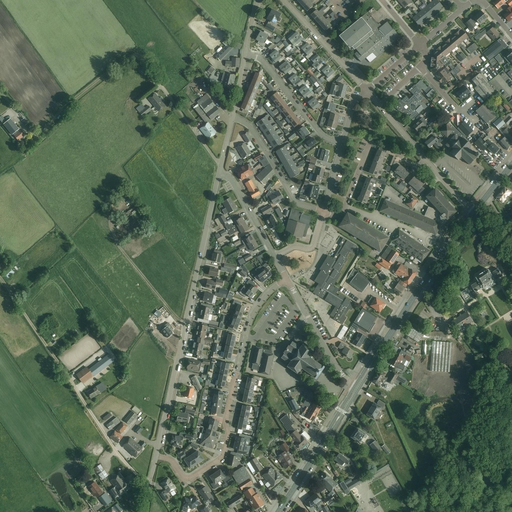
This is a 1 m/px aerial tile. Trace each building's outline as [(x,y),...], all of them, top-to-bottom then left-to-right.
[(314,2),(312,0),(311,0),(303,7),(307,11),(313,6),(311,4),(314,2)] [(426,7),(432,15),(437,11),(430,3),(427,6),(425,3),(425,2),(423,0),(421,2),(423,4),(426,7)] [(427,0),(430,3),(437,11),(442,6),(436,0),(434,0),(432,2),(430,0),(427,0)] [(508,0),(502,0),(496,6),(498,8),(508,0)] [(432,15),(426,7),(423,10),(420,6),(418,8),(421,11),(428,19),(432,15)] [(511,18),(511,9),(510,6),(505,10),(506,12),(503,15),(509,21),(511,18)] [(280,14),(272,9),(268,16),(268,17),(267,19),(275,24),(277,21),(278,22),(279,22),(280,19),(280,18),(279,18),(280,14)] [(311,15),(314,19),(323,11),(321,9),(318,12),(317,10),(311,15)] [(415,10),(414,12),(416,15),(423,22),(428,19),(421,11),(418,14),(415,10)] [(314,19),(318,23),(324,18),(322,16),(325,13),(323,11),(314,19)] [(486,18),(480,11),(473,18),(474,19),(472,21),(470,18),(465,24),(471,31),(474,29),(473,28),(476,25),(475,24),(477,22),(479,24),(480,24),(482,23),(481,22),(484,20),(484,21),(486,19),(486,18)] [(378,24),(377,23),(367,12),(361,18),(361,17),(339,36),(349,49),(351,47),(354,50),(355,49),(358,51),(354,54),(358,59),(361,62),(372,53),(376,57),(400,38),(393,29),(392,30),(387,22),(381,26),(379,23),(378,24)] [(413,17),(411,14),(409,16),(412,19),(412,18),(419,26),(423,22),(416,15),(413,17)] [(326,20),(324,18),(318,23),(322,27),(330,19),(328,17),(326,20)] [(325,31),(328,33),(332,29),(330,27),(331,26),(329,24),(332,21),(330,19),(322,27),(325,31)] [(488,31),(486,33),(492,40),(495,38),(496,38),(499,36),(498,35),(499,35),(492,27),(488,31)] [(458,31),(456,33),(463,41),(466,39),(467,41),(469,39),(467,38),(468,37),(462,30),(461,30),(461,29),(460,29),(458,31)] [(260,31),(258,35),(265,39),(267,35),(269,36),(271,34),(264,31),(263,33),(260,31)] [(294,41),(300,36),(297,32),(294,34),(293,32),(287,37),(289,39),(291,38),(294,41)] [(482,32),(480,33),(479,33),(474,37),(477,41),(484,34),(482,32)] [(455,35),(452,37),(460,47),(462,45),(460,44),(463,41),(456,33),(454,34),(455,35)] [(265,39),(258,35),(256,39),(259,41),(257,43),(264,47),(265,44),(263,43),(265,39)] [(300,36),(294,41),(297,45),(295,46),(297,48),(302,43),(301,41),(303,39),(300,36)] [(460,47),(452,37),(450,39),(449,39),(447,40),(454,49),(457,46),(459,48),(460,47)] [(446,43),(443,45),(449,53),(451,55),(453,53),(451,51),(454,49),(447,40),(445,42),(446,43)] [(216,56),(216,57),(219,60),(235,44),(231,41),(223,49),(216,56)] [(494,56),(503,48),(504,48),(504,47),(503,48),(498,42),(499,42),(499,41),(484,54),(489,60),(494,56)] [(304,52),(310,47),(307,43),(305,45),(303,44),(298,48),(299,50),(301,49),(304,52)] [(440,46),(438,48),(445,56),(449,53),(443,45),(441,47),(440,46)] [(272,59),(279,54),(276,51),(278,49),(276,47),(270,52),(272,53),(269,56),(272,59)] [(310,47),(304,52),(307,55),(306,57),(307,59),(312,54),(311,52),(314,50),(310,47)] [(445,56),(438,48),(436,50),(436,51),(432,55),(431,58),(431,62),(431,63),(430,67),(431,67),(430,70),(433,74),(444,65),(449,61),(445,56)] [(279,54),(272,59),(275,63),(278,61),(279,63),(285,58),(283,56),(282,58),(279,54)] [(311,60),(314,64),(320,58),(317,54),(315,56),(313,55),(308,59),(309,61),(311,60)] [(231,67),(239,67),(240,58),(232,58),(232,61),(225,61),(225,67),(231,67)] [(315,69),(316,68),(317,70),(322,65),(321,64),(323,62),(320,58),(314,64),(312,65),(315,69)] [(288,61),(287,61),(286,59),(280,64),(281,65),(279,67),(282,71),(289,65),(290,64),(288,61)] [(292,69),(289,65),(282,71),(283,71),(285,74),(287,73),(289,74),(295,70),(293,68),(292,69)] [(325,75),(331,69),(328,66),(325,68),(323,66),(318,71),(320,73),(322,71),(325,75)] [(334,73),(331,69),(325,75),(328,78),(326,80),(328,81),(333,77),(332,75),(334,73)] [(447,74),(443,69),(436,76),(438,78),(437,79),(439,81),(447,74)] [(291,83),(298,78),(295,74),(297,73),(295,71),(290,75),(291,77),(288,79),(291,83)] [(223,73),(221,79),(220,84),(221,84),(221,87),(231,90),(235,75),(225,72),(225,73),(223,73)] [(255,73),(253,79),(260,82),(262,83),(262,82),(266,86),(268,84),(264,80),(261,79),(263,76),(255,73)] [(447,74),(439,81),(441,83),(441,82),(444,85),(451,79),(450,77),(451,76),(448,73),(447,74)] [(489,81),(487,83),(480,74),(472,80),(477,86),(474,89),(484,100),(485,99),(496,90),(489,81)] [(298,78),(291,83),(294,87),(297,85),(298,86),(304,82),(302,80),(301,81),(298,78)] [(260,82),(253,79),(250,85),(258,88),(259,85),(261,85),(262,83),(260,82)] [(415,85),(420,91),(422,89),(427,94),(431,91),(427,87),(420,80),(415,85)] [(301,94),(308,89),(305,86),(306,85),(305,83),(299,87),(300,89),(298,91),(301,94)] [(343,98),(346,91),(346,90),(347,91),(348,87),(347,86),(339,83),(338,85),(335,84),(334,85),(332,85),(331,88),(329,94),(335,96),(334,98),(335,99),(337,100),(339,99),(339,97),(343,98)] [(258,88),(250,85),(248,91),(255,94),(258,88)] [(414,95),(411,98),(415,101),(423,109),(424,110),(427,107),(422,102),(421,103),(420,102),(423,98),(419,94),(421,91),(420,91),(415,85),(414,85),(409,90),(414,95)] [(426,95),(430,99),(430,98),(435,93),(436,93),(429,86),(427,87),(431,91),(427,94),(426,95)] [(461,88),(462,89),(456,93),(461,99),(469,92),(464,86),(461,88)] [(311,93),(308,89),(301,94),(304,98),(306,96),(308,98),(314,94),(312,92),(311,93)] [(248,91),(246,97),(253,100),(255,94),(248,91)] [(158,111),(165,106),(162,102),(164,101),(161,97),(159,99),(155,93),(148,99),(154,107),(154,108),(154,109),(155,108),(158,111)] [(270,97),(274,102),(274,103),(281,98),(276,93),(270,97)] [(206,94),(197,102),(211,120),(220,112),(206,94)] [(310,107),(317,101),(314,98),(316,96),(314,95),(309,99),(310,101),(307,103),(310,107)] [(410,118),(412,120),(423,109),(415,101),(411,98),(409,100),(406,96),(401,101),(402,101),(400,103),(399,103),(395,107),(399,112),(400,111),(402,113),(401,114),(406,118),(410,114),(411,115),(410,116),(410,118)] [(253,100),(246,97),(243,103),(250,106),(253,100)] [(274,107),(276,105),(278,108),(284,103),(281,98),(274,103),(274,102),(272,104),(274,107)] [(5,106),(6,108),(10,104),(7,100),(0,105),(0,108),(0,109),(5,106)] [(317,101),(310,107),(313,110),(316,108),(318,110),(323,106),(322,104),(320,105),(317,101)] [(250,106),(243,103),(241,109),(248,112),(249,109),(255,111),(256,111),(257,109),(250,106)] [(284,103),(278,108),(282,113),(288,108),(284,103)] [(485,103),(476,111),(486,123),(488,126),(498,117),(485,103)] [(142,104),(136,109),(143,117),(151,110),(148,106),(145,108),(142,104)] [(205,122),(209,119),(198,106),(194,109),(205,122)] [(282,113),(286,118),(292,113),(288,108),(282,113)] [(286,118),(290,123),(296,118),(292,113),(286,118)] [(503,122),(505,124),(504,124),(508,129),(510,127),(511,124),(511,113),(511,114),(509,116),(503,122)] [(265,117),(257,122),(260,128),(269,122),(268,121),(266,118),(269,116),(268,114),(265,116),(265,117)] [(329,119),(326,118),(325,119),(337,122),(338,122),(338,119),(339,116),(330,114),(329,119)] [(325,119),(326,118),(322,117),(321,121),(324,121),(323,123),(324,123),(324,126),(331,128),(331,129),(335,130),(337,122),(325,119)] [(498,129),(504,124),(505,124),(503,122),(499,117),(492,123),(498,129)] [(300,123),(296,118),(290,123),(294,128),(300,123)] [(427,123),(423,118),(420,120),(420,121),(413,127),(417,131),(419,129),(419,130),(425,126),(424,125),(427,123)] [(19,129),(11,119),(3,125),(11,135),(12,134),(18,141),(24,136),(18,129),(19,129)] [(269,122),(260,128),(264,133),(272,127),(272,126),(269,123),(273,121),(272,119),(270,120),(268,121),(269,122)] [(208,139),(216,133),(208,122),(200,129),(208,139)] [(472,131),(464,122),(459,127),(467,136),(472,131)] [(272,127),(264,133),(267,138),(275,132),(273,128),(276,126),(275,124),(272,126),(272,127)] [(504,124),(498,129),(505,137),(511,144),(511,132),(508,129),(504,124)] [(470,150),(470,148),(471,146),(463,138),(464,137),(451,125),(449,127),(446,125),(440,131),(447,138),(450,134),(453,136),(445,145),(450,150),(451,148),(453,150),(450,153),(458,160),(460,158),(462,159),(463,159),(469,164),(476,157),(479,154),(476,152),(474,154),(470,150)] [(304,127),(298,131),(297,132),(302,138),(309,133),(304,127)] [(275,132),(267,138),(270,143),(279,137),(278,137),(276,133),(279,131),(278,129),(275,132)] [(433,134),(430,130),(423,136),(427,139),(433,134)] [(293,132),(287,137),(289,140),(296,135),(293,132)] [(247,133),(242,135),(247,143),(252,140),(247,133)] [(493,143),(492,144),(488,140),(489,139),(484,133),(475,142),(483,151),(488,146),(489,147),(488,148),(494,155),(500,149),(493,143)] [(279,137),(270,143),(274,148),(282,143),(279,139),(283,136),(282,134),(278,137),(279,137)] [(440,138),(438,140),(434,135),(425,143),(429,148),(433,144),(438,149),(441,146),(439,143),(442,141),(440,138)] [(511,144),(505,137),(499,141),(507,150),(511,145),(511,144)] [(310,148),(316,143),(312,138),(308,142),(307,141),(303,144),(305,147),(306,148),(309,146),(310,148)] [(251,154),(244,143),(236,148),(243,159),(251,154)] [(284,147),(276,152),(279,157),(287,152),(287,151),(285,148),(289,146),(288,146),(288,144),(284,146),(284,147)] [(287,152),(279,157),(282,162),(290,157),(288,153),(292,151),(291,149),(287,151),(287,152)] [(328,157),(327,157),(328,151),(322,149),(319,160),(326,162),(328,157)] [(377,150),(376,152),(375,151),(374,155),(375,156),(383,159),(384,156),(387,157),(388,154),(377,150)] [(290,157),(282,162),(285,168),(293,163),(293,162),(291,159),(295,157),(294,155),(290,157)] [(375,156),(373,161),(381,164),(382,162),(384,162),(385,160),(383,159),(375,156)] [(269,164),(266,158),(261,162),(264,167),(269,164)] [(293,163),(285,168),(288,173),(296,168),(296,167),(294,164),(298,162),(297,160),(293,162),(293,163)] [(373,161),(371,167),(379,170),(381,164),(373,161)] [(250,172),(251,172),(253,170),(250,164),(247,165),(241,168),(240,168),(237,170),(236,171),(239,176),(249,170),(250,172)] [(256,176),(258,179),(257,179),(263,185),(275,173),(272,170),(269,164),(264,168),(256,176)] [(296,168),(288,173),(291,178),(300,173),(297,169),(303,166),(302,164),(300,165),(296,167),(296,168)] [(397,178),(405,169),(400,165),(396,169),(394,167),(390,172),(393,174),(394,172),(397,174),(395,177),(397,178)] [(321,177),(322,177),(324,170),(314,167),(312,174),(313,174),(311,181),(319,183),(321,177)] [(379,170),(371,167),(369,172),(377,176),(378,173),(381,174),(382,171),(379,170)] [(406,170),(405,169),(397,178),(399,180),(401,177),(403,180),(409,173),(409,172),(407,169),(406,170)] [(252,174),(251,172),(250,172),(249,170),(239,176),(242,180),(252,174)] [(376,184),(377,182),(385,185),(386,183),(380,180),(373,177),(372,179),(367,177),(364,183),(373,186),(374,183),(376,184)] [(413,188),(419,181),(414,177),(408,183),(410,185),(408,188),(411,190),(413,187),(413,188)] [(250,193),(250,194),(252,199),(260,194),(256,188),(256,189),(251,180),(245,184),(250,193)] [(419,181),(413,188),(418,191),(423,185),(419,181)] [(376,188),(373,186),(364,183),(364,185),(363,185),(361,188),(362,189),(370,192),(372,189),(375,190),(376,188)] [(508,187),(506,186),(496,199),(501,203),(511,190),(511,189),(508,187)] [(274,205),(283,200),(282,199),(283,199),(281,196),(278,191),(276,193),(271,189),(266,196),(268,199),(270,198),(274,205)] [(370,192),(362,189),(360,194),(368,198),(370,192)] [(385,200),(385,201),(380,211),(385,213),(385,214),(389,216),(390,215),(399,219),(398,220),(403,222),(403,221),(412,225),(412,226),(417,228),(417,227),(426,230),(425,232),(426,232),(430,234),(431,232),(435,234),(438,228),(440,228),(452,217),(450,216),(455,212),(451,208),(452,207),(451,205),(449,203),(448,204),(442,197),(442,196),(439,192),(438,193),(435,189),(426,197),(426,198),(436,209),(436,210),(428,207),(424,216),(385,200)] [(318,194),(307,191),(306,194),(309,194),(308,197),(316,199),(317,199),(317,198),(318,196),(317,196),(318,194)] [(368,198),(360,194),(358,200),(366,203),(368,198)] [(412,207),(417,200),(412,196),(406,204),(412,207)] [(234,204),(233,204),(230,199),(223,203),(226,209),(222,211),(225,215),(228,213),(229,214),(237,209),(234,204)] [(130,209),(129,210),(133,214),(140,208),(137,204),(133,207),(130,209)] [(261,211),(264,215),(272,210),(270,206),(261,211)] [(275,210),(280,219),(283,217),(278,208),(275,210)] [(303,215),(304,213),(291,209),(285,233),(302,238),(302,236),(304,237),(306,236),(309,224),(311,217),(303,215)] [(133,214),(129,210),(122,217),(123,219),(125,221),(133,214)] [(347,214),(346,215),(345,215),(346,215),(343,221),(342,220),(341,223),(340,222),(338,226),(338,227),(341,229),(341,228),(352,234),(352,235),(356,238),(357,237),(365,242),(364,243),(369,246),(369,245),(377,250),(377,251),(379,252),(380,251),(382,248),(388,237),(384,235),(384,236),(353,217),(347,214)] [(221,224),(224,223),(226,221),(223,215),(217,218),(221,224)] [(270,229),(277,226),(275,222),(275,221),(272,216),(270,217),(269,216),(266,218),(267,219),(265,220),(269,227),(270,229)] [(236,224),(234,226),(235,229),(245,223),(242,217),(235,221),(236,224)] [(226,221),(224,223),(225,224),(225,225),(227,229),(230,227),(234,233),(237,231),(235,229),(234,226),(233,226),(231,223),(231,224),(228,225),(227,223),(227,222),(226,221)] [(235,229),(237,231),(240,230),(241,233),(248,229),(245,223),(235,229)] [(392,241),(398,245),(406,234),(404,232),(403,233),(399,230),(399,231),(392,240),(392,241)] [(408,235),(406,234),(398,245),(404,249),(404,250),(411,239),(407,236),(408,235)] [(247,246),(255,241),(251,236),(244,240),(245,240),(242,241),(243,244),(245,243),(247,246)] [(317,286),(313,293),(317,295),(324,300),(325,300),(335,306),(330,315),(334,318),(333,319),(342,325),(342,324),(346,318),(344,316),(348,309),(351,310),(355,304),(346,298),(346,299),(339,294),(338,296),(335,295),(339,289),(335,287),(335,288),(332,286),(341,273),(341,274),(341,273),(339,272),(347,259),(345,258),(349,251),(353,253),(357,247),(343,238),(339,245),(341,246),(333,259),(328,256),(319,269),(321,270),(314,281),(319,284),(317,286)] [(415,241),(411,239),(404,250),(404,249),(410,253),(409,254),(410,254),(418,242),(416,240),(415,241)] [(247,246),(248,248),(246,249),(248,252),(251,251),(258,247),(255,241),(247,246)] [(420,243),(418,242),(410,254),(410,253),(416,257),(423,247),(419,244),(420,243)] [(423,247),(416,257),(412,262),(417,265),(419,262),(417,260),(418,259),(422,261),(421,262),(422,262),(430,250),(428,248),(427,250),(423,247)] [(392,264),(399,254),(393,250),(386,260),(392,264)] [(214,253),(212,261),(220,263),(221,255),(222,254),(221,252),(214,251),(214,254),(214,253)] [(382,258),(379,262),(378,263),(388,270),(391,265),(382,258)] [(261,272),(267,279),(272,275),(268,270),(270,268),(266,263),(262,267),(264,270),(261,272)] [(406,278),(411,282),(417,273),(410,269),(410,270),(401,264),(398,269),(406,275),(405,276),(407,277),(406,278)] [(1,273),(5,279),(13,275),(8,268),(1,273)] [(218,270),(210,268),(209,275),(216,277),(218,270)] [(398,269),(397,270),(394,268),(392,272),(394,273),(393,274),(396,276),(397,275),(401,278),(394,289),(400,293),(405,287),(404,287),(406,284),(409,285),(411,282),(406,278),(407,277),(405,276),(406,275),(398,269)] [(361,293),(370,282),(353,269),(346,280),(350,283),(349,284),(361,293)] [(480,275),(476,277),(479,281),(469,287),(473,294),(476,293),(476,292),(483,288),(483,289),(496,281),(495,280),(502,275),(501,274),(502,273),(501,270),(500,271),(499,269),(491,273),(491,272),(491,271),(491,270),(490,270),(489,270),(489,269),(485,272),(482,271),(480,272),(480,275)] [(267,279),(261,272),(258,274),(256,271),(252,275),(256,280),(258,278),(262,282),(267,279)] [(383,281),(387,277),(382,271),(378,274),(383,281)] [(246,284),(247,284),(245,287),(248,289),(255,294),(258,290),(253,286),(255,284),(249,279),(246,284)] [(216,282),(208,280),(206,288),(215,290),(216,284),(222,286),(223,281),(217,280),(216,282)] [(255,294),(248,289),(246,291),(242,289),(239,293),(245,297),(247,295),(251,298),(255,294)] [(213,295),(205,293),(203,301),(211,303),(213,295)] [(372,297),(369,300),(368,302),(371,305),(371,306),(379,312),(380,311),(382,309),(381,308),(384,304),(379,300),(377,298),(376,299),(375,299),(372,297)] [(235,310),(243,313),(245,308),(240,306),(241,303),(234,300),(233,304),(237,306),(235,310)] [(201,306),(200,312),(209,314),(210,311),(211,311),(212,310),(213,306),(206,304),(205,307),(201,306)] [(164,307),(159,310),(166,318),(170,315),(164,307)] [(374,323),(377,317),(372,314),(362,308),(353,323),(359,327),(368,333),(374,323)] [(232,312),(231,315),(233,316),(240,319),(243,313),(235,310),(234,313),(232,312)] [(200,312),(199,318),(203,319),(202,322),(209,324),(209,321),(208,320),(209,314),(200,312)] [(462,316),(467,324),(472,321),(467,312),(462,316)] [(230,317),(229,320),(238,324),(240,319),(233,316),(231,315),(230,317)] [(462,316),(453,321),(459,330),(467,324),(462,316)] [(238,324),(229,320),(226,326),(228,327),(227,329),(232,330),(233,328),(236,330),(238,324)] [(171,329),(172,328),(168,323),(160,329),(162,330),(161,331),(167,338),(173,334),(171,331),(172,330),(171,329)] [(206,332),(207,326),(197,324),(197,326),(196,325),(195,329),(196,329),(196,330),(206,332)] [(406,334),(414,337),(417,330),(410,327),(406,334)] [(341,340),(343,336),(346,331),(342,329),(337,337),(341,340)] [(206,332),(196,330),(195,336),(197,336),(196,340),(197,340),(201,341),(206,342),(212,343),(213,340),(205,338),(206,332)] [(366,337),(359,333),(353,343),(359,347),(366,337)] [(195,343),(193,342),(192,348),(202,350),(204,345),(206,345),(206,342),(201,341),(197,340),(196,340),(195,343)] [(312,351),(307,347),(303,345),(302,344),(302,345),(300,347),(292,342),(289,346),(288,346),(283,353),(284,353),(281,358),(289,363),(287,366),(287,367),(288,367),(297,373),(297,374),(301,371),(303,372),(304,370),(315,378),(316,377),(316,378),(323,367),(312,359),(313,357),(310,356),(313,352),(312,351)] [(346,345),(341,342),(338,347),(343,351),(342,353),(344,354),(343,355),(349,359),(354,352),(345,347),(346,345)] [(262,348),(256,347),(252,364),(253,364),(251,369),(253,369),(253,372),(257,372),(258,369),(260,369),(259,373),(269,376),(273,355),(269,354),(270,351),(271,351),(262,349),(262,348)] [(200,359),(202,359),(203,360),(203,359),(204,356),(201,355),(202,350),(192,348),(192,350),(191,350),(190,353),(191,353),(195,354),(194,357),(200,359)] [(403,365),(406,360),(403,359),(404,357),(396,353),(392,360),(399,364),(399,362),(403,365)] [(404,357),(403,359),(406,360),(409,362),(410,359),(411,356),(412,356),(406,353),(404,357)] [(94,376),(113,361),(109,354),(89,369),(91,372),(93,375),(94,376)] [(199,372),(200,367),(201,362),(190,359),(188,367),(192,368),(192,370),(199,372)] [(399,364),(392,360),(390,363),(403,370),(405,366),(403,365),(399,362),(399,364)] [(91,372),(89,369),(87,367),(77,375),(83,383),(93,375),(91,372)] [(392,373),(388,380),(383,377),(384,375),(382,373),(380,372),(378,371),(372,381),(373,382),(374,383),(374,382),(375,383),(374,383),(376,385),(377,384),(378,385),(380,381),(383,383),(385,380),(392,384),(397,376),(392,373)] [(195,386),(198,391),(202,388),(195,375),(190,378),(193,383),(192,383),(194,386),(195,386)] [(248,377),(246,383),(254,385),(258,386),(259,380),(248,377)] [(99,392),(98,389),(97,389),(95,387),(87,392),(91,398),(99,393),(99,392)] [(184,397),(192,399),(194,389),(186,387),(184,397)] [(213,391),(214,391),(213,397),(222,398),(223,393),(220,392),(220,390),(213,388),(213,391)] [(298,408),(294,399),(289,401),(293,411),(298,408)] [(306,399),(301,407),(303,408),(307,411),(307,410),(308,409),(307,408),(309,405),(311,402),(306,399)] [(377,405),(374,403),(371,408),(370,410),(369,410),(367,415),(374,419),(376,415),(378,417),(380,413),(378,412),(381,408),(382,409),(385,404),(379,400),(377,403),(378,403),(377,405)] [(309,405),(307,408),(308,409),(307,410),(316,416),(316,415),(317,415),(318,413),(320,409),(316,406),(316,405),(313,403),(313,404),(312,406),(309,405)] [(135,406),(131,409),(137,414),(140,411),(135,406)] [(178,412),(176,421),(186,423),(188,423),(190,415),(194,416),(195,411),(185,409),(184,414),(178,412)] [(304,412),(302,416),(305,417),(306,417),(313,421),(313,420),(314,421),(315,418),(316,416),(307,410),(307,411),(305,413),(304,412)] [(129,424),(136,415),(132,411),(124,421),(129,424)] [(307,442),(302,436),(300,434),(299,434),(294,429),(293,429),(291,426),(294,423),(286,414),(279,419),(283,424),(282,424),(288,432),(286,435),(295,450),(294,448),(297,446),(300,449),(307,442)] [(116,417),(112,421),(115,425),(120,422),(116,417)] [(110,430),(115,425),(112,421),(106,425),(110,430)] [(122,422),(116,430),(120,433),(127,426),(122,422)] [(249,430),(250,425),(246,424),(238,422),(237,428),(242,430),(242,432),(251,434),(252,431),(249,430)] [(139,426),(134,431),(138,434),(143,429),(139,426)] [(359,443),(361,440),(364,443),(369,437),(357,428),(351,437),(359,443)] [(123,437),(115,430),(109,437),(118,444),(123,437)] [(205,434),(203,433),(202,439),(214,443),(216,437),(214,437),(205,434)] [(179,445),(181,445),(183,437),(173,435),(171,443),(173,443),(172,446),(178,447),(179,445)] [(234,443),(245,445),(245,441),(249,442),(250,437),(243,435),(242,438),(236,437),(236,438),(235,439),(234,443)] [(123,448),(124,447),(135,457),(142,449),(142,448),(143,447),(140,445),(139,444),(138,445),(130,438),(123,446),(122,447),(123,448)] [(214,443),(202,439),(200,445),(212,448),(214,443)] [(375,452),(375,451),(380,447),(375,440),(369,445),(375,452)] [(245,445),(234,443),(233,446),(234,447),(234,449),(240,450),(239,454),(246,455),(247,449),(244,449),(245,445)] [(286,452),(290,450),(285,443),(280,446),(284,452),(277,456),(285,469),(288,467),(289,467),(289,466),(292,464),(288,457),(289,457),(286,452)] [(198,451),(191,455),(197,464),(200,462),(202,461),(202,460),(203,459),(198,451)] [(242,456),(241,454),(236,453),(235,456),(231,455),(229,465),(236,467),(238,457),(242,458),(242,456)] [(344,462),(347,464),(349,462),(346,459),(339,453),(334,459),(341,465),(344,462)] [(197,464),(191,455),(184,460),(190,468),(191,467),(192,467),(193,466),(197,464)] [(253,467),(259,464),(255,458),(249,462),(253,467)] [(259,464),(253,467),(256,473),(262,469),(259,464)] [(251,478),(243,466),(231,474),(242,490),(255,510),(265,503),(258,493),(256,494),(250,485),(252,483),(249,479),(251,478)] [(271,468),(266,472),(272,478),(274,477),(278,481),(282,478),(275,471),(274,472),(271,468)] [(104,470),(98,474),(102,480),(108,475),(104,470)] [(215,473),(220,481),(222,479),(224,483),(230,478),(227,473),(223,475),(220,470),(215,473)] [(272,478),(266,472),(262,476),(272,487),(278,481),(274,477),(272,478)] [(220,481),(215,473),(210,477),(213,482),(210,484),(214,489),(219,486),(217,482),(220,481)] [(321,476),(334,489),(337,485),(330,477),(325,473),(321,476)] [(114,487),(123,480),(119,474),(110,481),(114,487)] [(327,495),(329,496),(331,495),(332,496),(334,493),(331,491),(334,489),(321,476),(317,480),(330,492),(327,495)] [(359,478),(353,482),(355,486),(362,482),(359,478)] [(169,479),(162,484),(166,490),(164,491),(160,494),(165,501),(168,499),(165,494),(167,493),(168,493),(175,488),(169,479)] [(129,487),(123,480),(114,487),(120,494),(129,487)] [(88,487),(94,495),(95,494),(97,497),(99,496),(100,497),(99,497),(102,502),(108,497),(105,493),(103,495),(102,493),(103,493),(94,482),(88,487)] [(355,486),(353,482),(347,485),(349,490),(355,486)] [(200,494),(201,494),(205,501),(210,498),(211,501),(214,499),(212,497),(205,487),(199,491),(199,492),(200,494)] [(311,496),(310,497),(310,498),(311,498),(315,504),(317,506),(317,507),(317,508),(319,511),(322,509),(320,506),(319,504),(321,501),(320,500),(321,500),(315,493),(315,494),(314,493),(312,495),(312,496),(311,496)] [(243,500),(240,495),(226,503),(230,509),(243,500)] [(329,496),(324,500),(328,505),(334,500),(332,496),(331,495),(329,496)] [(187,511),(188,508),(189,508),(192,508),(194,507),(195,507),(200,504),(195,497),(192,499),(191,498),(189,499),(185,498),(185,499),(184,500),(183,502),(184,502),(183,507),(183,510),(183,511),(186,511),(187,511)] [(305,501),(310,508),(313,506),(315,508),(317,506),(315,504),(311,498),(310,498),(310,497),(308,499),(307,498),(305,500),(305,501)] [(117,503),(115,505),(120,511),(123,510),(117,503)]
